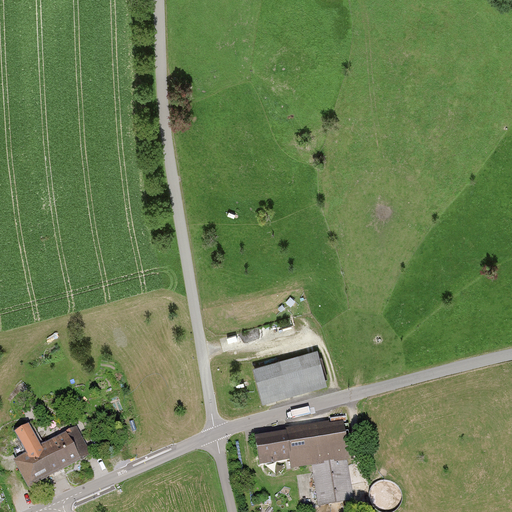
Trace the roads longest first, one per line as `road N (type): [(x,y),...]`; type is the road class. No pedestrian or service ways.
road 1 (unclassified): [(160,0),(163,84),(216,434)]
road 2 (unclassified): [(216,434),(511,354)]
road 3 (track): [(203,350),(220,346),(250,360),(320,346),(339,398)]
road 4 (unclassified): [(55,503),(216,434)]
